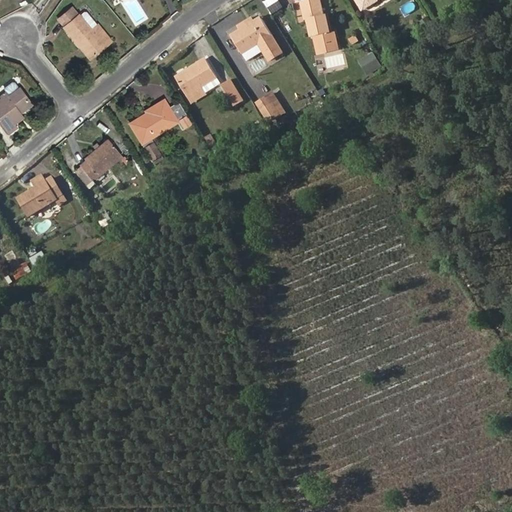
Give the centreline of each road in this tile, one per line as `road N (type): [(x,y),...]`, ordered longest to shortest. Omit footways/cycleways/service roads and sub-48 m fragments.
road 1 (track): [(511,14),(0,317)]
road 2 (track): [(228,181),(305,511)]
road 3 (residential): [(78,110),(219,0)]
